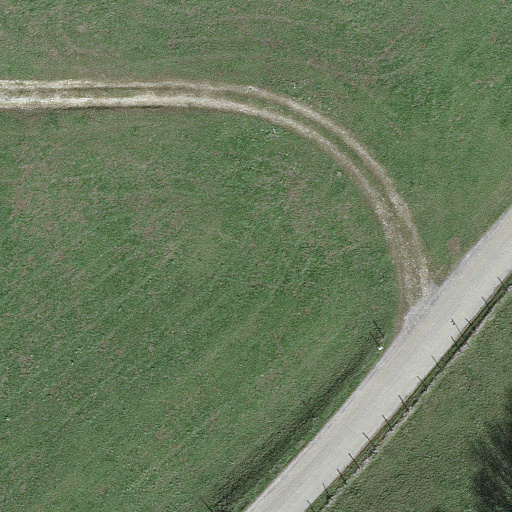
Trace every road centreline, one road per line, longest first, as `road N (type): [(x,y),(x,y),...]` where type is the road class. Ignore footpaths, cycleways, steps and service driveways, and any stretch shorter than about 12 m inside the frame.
road 1 (track): [(430,333),(402,218),(350,141),(109,95),(0,88)]
road 2 (tertiary): [(511,238),(269,511)]
